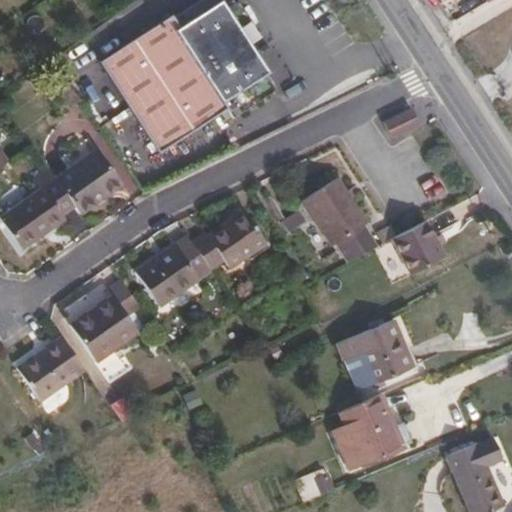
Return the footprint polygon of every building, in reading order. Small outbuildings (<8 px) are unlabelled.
[(247,119),(292,90),(228,0),(216,0),(113,68),(173,155),(242,111),(247,119)] [(391,143),(410,130),(418,125),(408,110),(381,128),(391,143)] [(97,149),(55,177),(76,208),(81,215),(123,187),(97,149)] [(76,208),(55,177),(42,186),(39,183),(7,205),(32,242),(65,220),(63,216),(76,208)] [(337,249),(370,226),(340,182),(307,205),(337,249)] [(235,271),(272,247),(249,215),(213,240),(235,271)] [(401,238),(399,239),(416,274),(450,258),(444,248),(439,238),(431,223),(401,238)] [(447,234),(439,238),(444,248),(452,243),(447,234)] [(163,311),(215,277),(190,241),(138,275),(163,311)] [(128,318),(141,309),(123,285),(109,294),(112,298),(69,328),(95,364),(138,334),(128,318)] [(371,354),(371,356),(383,384),(422,367),(410,337),(403,321),(348,345),(355,361),(371,354)] [(42,404),(87,373),(63,338),(18,370),(42,404)] [(302,370),(308,385),(315,401),(337,392),(330,375),(323,360),(302,370)] [(385,397),(346,414),(358,441),(368,466),(407,451),(385,397)] [(356,472),(368,466),(358,441),(345,446),(356,472)] [(455,472),(501,453),(497,443),(480,451),(479,449),(451,461),(455,472)] [(501,453),(455,472),(471,511),(502,511),(506,510),(491,471),(506,465),(501,453)]
